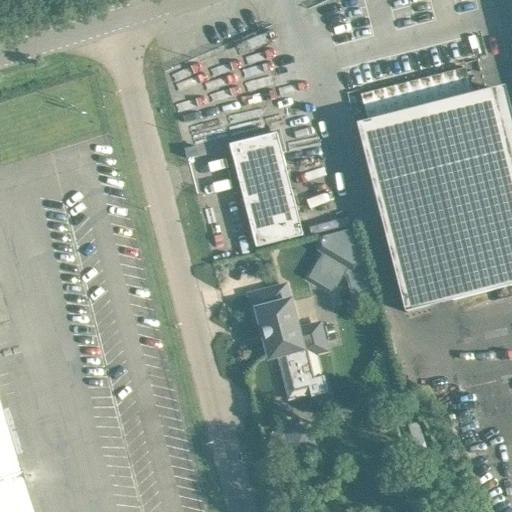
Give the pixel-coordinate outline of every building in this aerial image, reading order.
[(467,73),(361,98),(368,123),(473,97),(467,73)] [(304,237),(278,134),(230,146),(256,249),(304,237)] [(327,252),(312,278),(337,293),(348,274),(355,299),(361,303),(375,299),(367,266),(357,227),(318,237),(321,249),(327,252)] [(0,323),(11,321),(0,286),(0,323)] [(285,288),(252,297),(259,325),(263,324),(271,358),(281,356),(293,400),(311,396),(312,399),(329,395),(324,378),(320,379),(314,354),(325,350),(319,327),(298,332),(291,303),(289,304),(285,288)] [(0,511),(29,511),(0,416),(0,511)]
